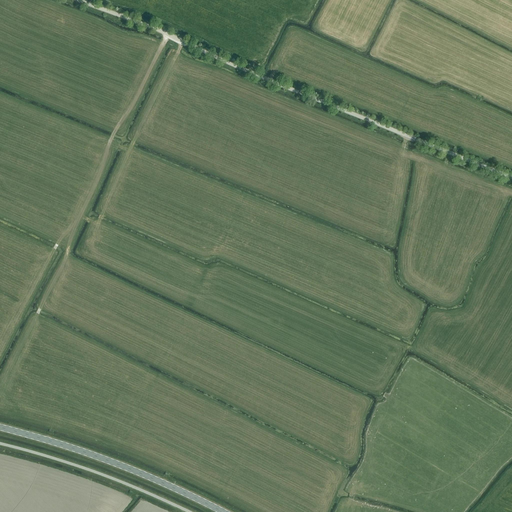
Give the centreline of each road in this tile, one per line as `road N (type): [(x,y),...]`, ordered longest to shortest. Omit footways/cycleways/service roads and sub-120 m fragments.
road 1 (tertiary): [(511,178),(77,0)]
road 2 (primary): [(222,511),(111,462),(0,427)]
